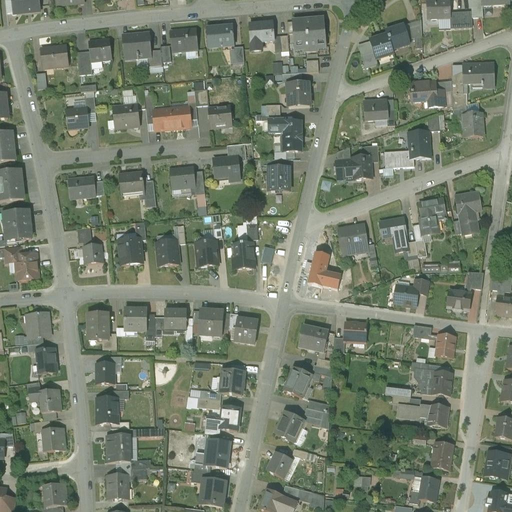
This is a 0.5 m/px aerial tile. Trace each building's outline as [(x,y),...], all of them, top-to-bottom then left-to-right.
[(12,0),(14,17),(41,14),(38,0),(12,0)] [(83,0),(57,0),(59,9),(84,6),(83,0)] [(481,0),(482,9),(508,8),(507,0),(481,0)] [(449,4),(427,4),(427,22),(450,21),(449,4)] [(471,14),(456,15),(457,32),(472,31),(472,21),(471,14)] [(324,22),(293,25),(294,38),(295,52),(304,51),(304,55),(317,53),(317,50),(326,50),(324,22)] [(273,26),(249,28),(251,46),(252,54),(261,53),(260,45),(274,44),(274,34),(273,34),(272,27),(273,27),(273,26)] [(410,48),(404,28),(385,34),(387,38),(393,57),(393,56),(392,53),(410,48)] [(232,30),(207,31),(209,51),(222,50),(222,49),(229,48),(234,48),(232,30)] [(195,32),(171,35),(173,55),(197,53),(195,32)] [(149,37),(124,39),(126,63),(138,62),(138,64),(140,64),(139,62),(140,62),(140,61),(147,60),(151,60),(150,55),(149,37)] [(387,38),(370,43),(373,55),(375,62),(376,62),(393,57),(387,38)] [(288,39),(280,39),(281,55),(289,54),(288,39)] [(110,43),(89,45),(91,57),(92,66),(112,63),(110,43)] [(243,50),(234,51),(234,48),(229,48),(231,67),(244,66),(243,50)] [(170,49),(160,50),(161,55),(162,55),(163,66),(171,65),(170,49)] [(66,50),(41,53),(43,73),(69,70),(66,50)] [(161,55),(150,55),(151,60),(147,60),(148,72),(163,70),(163,66),(162,55),(161,55)] [(373,55),(361,59),(365,72),(378,68),(376,62),(375,62),(373,55)] [(91,57),(77,58),(79,79),(93,78),(92,66),(91,57)] [(318,63),(306,64),(307,76),(319,75),(318,63)] [(284,76),(284,64),(275,65),(275,76),(284,76)] [(483,68),(482,67),(474,67),(475,70),(463,70),(463,68),(462,68),(463,80),(463,87),(464,87),(472,87),(472,86),(481,86),(482,89),(483,89),(483,91),(493,90),(492,67),(483,68)] [(298,76),(282,77),(282,85),(287,85),(287,87),(299,87),(298,76)] [(45,78),(37,79),(38,93),(47,92),(45,78)] [(463,80),(451,81),(453,113),(466,108),(467,108),(467,105),(464,106),(464,87),(463,87),(463,80)] [(434,84),(420,85),(419,85),(410,86),(412,106),(423,105),(423,103),(436,102),(437,102),(436,95),(435,84),(434,84)] [(287,87),(289,111),(310,110),(308,86),(299,87),(287,87)] [(144,90),(135,91),(137,108),(138,108),(138,113),(146,112),(146,110),(144,90)] [(207,93),(195,94),(196,105),(196,110),(209,109),(207,93)] [(443,94),(436,95),(437,102),(436,102),(437,111),(444,110),(443,94)] [(6,98),(0,98),(0,123),(9,123),(6,98)] [(95,100),(85,101),(86,112),(87,112),(88,117),(96,116),(95,100)] [(386,103),(364,105),(365,124),(375,124),(375,122),(387,121),(388,121),(387,114),(386,103)] [(196,105),(188,105),(189,111),(191,130),(198,129),(196,110),(196,105)] [(137,108),(113,111),(115,132),(140,129),(138,113),(138,108),(137,108)] [(280,118),(280,108),(266,109),(266,118),(280,118)] [(466,108),(453,113),(453,125),(463,124),(463,117),(467,117),(466,108)] [(153,109),(146,110),(146,112),(148,134),(155,134),(153,114),(154,114),(153,109)] [(230,110),(208,112),(210,132),(232,129),(230,110)] [(189,111),(171,112),(173,132),(174,132),(175,133),(181,132),(182,131),(191,130),(189,111)] [(86,112),(66,114),(68,133),(89,131),(88,117),(87,112),(86,112)] [(154,114),(153,114),(155,134),(165,133),(166,134),(171,133),(172,132),(173,132),(171,112),(154,114)] [(394,113),(387,114),(388,121),(387,121),(387,130),(395,129),(394,113)] [(467,117),(463,117),(463,124),(464,141),(483,140),(482,116),(467,117)] [(439,118),(431,121),(432,135),(440,134),(439,118)] [(301,138),(301,125),(284,125),(284,123),(280,124),(269,124),(269,136),(283,136),(283,138),(280,138),(281,156),(301,155),(301,145),(302,144),(302,138),(301,138)] [(429,134),(408,136),(410,162),(431,161),(430,151),(429,134)] [(0,137),(0,165),(15,164),(13,136),(0,137)] [(245,147),(227,149),(228,158),(246,156),(245,147)] [(378,149),(365,150),(361,150),(362,160),(370,159),(370,165),(379,165),(378,149)] [(350,150),(337,155),(337,165),(351,164),(350,150)] [(362,160),(352,161),(352,164),(353,181),(354,183),(371,182),(370,165),(370,159),(362,160)] [(238,160),(214,163),(216,182),(229,181),(230,184),(240,183),(238,160)] [(276,171),(276,163),(260,163),(260,172),(268,172),(268,171),(276,171)] [(337,165),(336,165),(337,182),(353,181),(352,164),(351,164),(337,165)] [(113,169),(104,170),(105,181),(113,181),(113,169)] [(193,171),(170,173),(172,192),(194,190),(195,190),(194,175),(193,171)] [(276,171),(268,171),(268,172),(269,195),(281,195),(290,194),(289,171),(276,171)] [(21,174),(0,176),(0,204),(24,202),(21,174)] [(202,174),(194,175),(195,190),(194,190),(195,198),(205,197),(202,174)] [(142,176),(120,178),(121,186),(120,186),(121,196),(144,194),(144,187),(142,176)] [(94,181),(69,184),(71,202),(95,199),(94,185),(94,181)] [(324,182),(323,191),(332,192),(333,183),(324,182)] [(103,184),(94,185),(95,199),(105,198),(103,184)] [(154,186),(144,187),(144,194),(146,211),(156,210),(154,186)] [(479,196),(455,200),(458,217),(459,217),(460,223),(463,237),(463,239),(478,236),(475,214),(482,213),(479,196)] [(443,202),(418,206),(422,227),(420,227),(422,239),(430,237),(431,238),(439,237),(439,236),(438,236),(435,215),(444,214),(445,215),(443,202)] [(12,216),(4,217),(5,217),(6,228),(5,229),(7,244),(32,241),(29,214),(12,216)] [(220,218),(212,219),(213,227),(221,227),(220,218)] [(404,222),(380,226),(382,241),(393,239),(396,256),(407,254),(408,254),(407,246),(405,237),(406,237),(404,222)] [(460,223),(453,225),(455,238),(463,237),(460,223)] [(145,225),(135,226),(137,241),(140,241),(140,243),(146,243),(145,225)] [(221,227),(213,227),(214,242),(222,241),(221,227)] [(257,227),(246,228),(249,228),(250,243),(258,243),(257,227)] [(364,228),(338,233),(342,258),(351,257),(351,252),(367,250),(368,249),(368,248),(364,228)] [(90,231),(77,232),(79,246),(84,246),(84,249),(92,248),(90,231)] [(184,231),(171,232),(172,244),(177,243),(177,247),(186,247),(184,231)] [(137,241),(118,243),(121,269),(143,266),(140,243),(140,241),(137,241)] [(172,244),(156,245),(159,269),(179,267),(177,247),(177,243),(172,244)] [(424,243),(415,244),(418,258),(418,261),(427,259),(424,243)] [(216,244),(196,246),(198,270),(218,268),(216,244)] [(415,244),(407,246),(408,254),(407,254),(408,259),(418,258),(415,244)] [(252,246),(232,248),(234,273),(254,272),(252,246)] [(84,249),(83,249),(85,267),(103,266),(101,247),(92,248),(84,249)] [(374,247),(368,248),(368,249),(367,250),(369,261),(376,260),(374,247)] [(21,251),(5,252),(6,260),(22,258),(21,251)] [(22,258),(6,260),(7,266),(16,265),(18,283),(20,283),(21,285),(28,285),(29,282),(39,281),(37,260),(28,261),(25,258),(22,258)] [(425,267),(425,275),(449,274),(449,266),(425,267)] [(484,276),(467,275),(464,296),(470,297),(471,291),(482,293),(484,276)] [(500,278),(492,276),(490,293),(498,294),(500,278)] [(511,281),(500,278),(498,294),(510,296),(511,281)] [(429,285),(415,283),(414,291),(418,292),(418,297),(427,298),(429,285)] [(414,291),(397,289),(394,306),(403,307),(402,308),(416,310),(418,297),(418,292),(414,291)] [(464,296),(450,294),(447,310),(454,311),(454,313),(454,314),(460,315),(461,314),(461,312),(468,313),(471,297),(470,297),(464,296)] [(511,301),(497,300),(495,317),(508,318),(508,320),(511,320),(511,301)] [(147,312),(125,312),(125,334),(146,334),(147,334),(147,329),(147,312)] [(187,313),(165,312),(165,321),(165,333),(165,331),(186,331),(186,334),(187,334),(187,313)] [(224,314),(200,313),(200,314),(199,327),(199,339),(222,340),(223,332),(224,316),(224,314)] [(48,315),(27,318),(29,342),(51,340),(48,315)] [(109,337),(108,316),(96,316),(96,317),(88,317),(89,343),(105,343),(106,353),(117,353),(117,337),(109,337)] [(239,318),(230,317),(229,333),(236,334),(238,321),(239,318)] [(165,321),(155,321),(155,329),(155,340),(163,341),(163,334),(165,334),(165,333),(165,321)] [(238,321),(236,334),(234,344),(255,347),(258,324),(238,321)] [(366,328),(345,326),(345,341),(344,345),(345,345),(365,346),(366,337),(366,335),(366,328)] [(392,327),(389,343),(400,345),(404,330),(392,327)] [(432,331),(414,328),(412,340),(438,344),(438,339),(431,338),(432,331)] [(155,329),(147,329),(147,334),(146,334),(146,344),(155,344),(155,340),(155,329)] [(328,335),(303,330),(299,350),(324,355),(328,335)] [(455,340),(438,338),(438,339),(438,344),(437,352),(436,359),(452,362),(455,340)] [(345,341),(334,340),(333,355),(344,356),(345,345),(344,345),(345,341)] [(44,346),(28,348),(29,355),(37,355),(45,354),(45,353),(44,346)] [(437,352),(430,351),(428,360),(435,361),(436,359),(437,352)] [(45,354),(37,355),(38,369),(40,368),(41,376),(39,376),(39,377),(57,375),(55,352),(45,353),(45,354)] [(333,364),(318,361),(316,368),(332,372),(333,364)] [(427,367),(413,366),(412,373),(415,374),(416,373),(426,374),(427,367)] [(114,367),(97,367),(97,387),(114,387),(114,375),(113,375),(113,368),(114,368),(114,367)] [(316,368),(314,368),(312,376),(332,380),(332,372),(316,368)] [(312,379),(294,372),(284,394),(302,402),(312,379)] [(244,376),(222,373),(220,396),(220,397),(222,397),(242,399),(244,376)] [(426,374),(416,373),(415,374),(415,380),(421,388),(418,389),(422,394),(422,397),(431,398),(431,397),(449,400),(452,378),(436,376),(436,375),(426,374)] [(511,385),(504,384),(501,404),(511,406),(511,385)] [(40,386),(27,387),(28,394),(29,394),(40,393),(41,393),(40,386)] [(411,392),(403,391),(398,395),(397,400),(410,402),(411,392)] [(59,393),(41,395),(40,393),(29,394),(30,404),(41,403),(41,408),(42,408),(43,416),(42,416),(42,417),(61,415),(61,414),(60,414),(59,400),(59,393)] [(202,394),(191,393),(190,401),(201,402),(201,394),(202,394)] [(129,394),(113,394),(113,402),(118,402),(118,403),(129,403),(129,394)] [(202,394),(201,394),(201,402),(207,403),(221,404),(222,397),(220,397),(220,396),(202,394)] [(397,400),(393,400),(392,407),(398,408),(410,409),(411,402),(410,402),(397,400)] [(113,402),(97,402),(97,427),(112,427),(118,427),(118,426),(118,403),(118,402),(113,402)] [(421,403),(411,402),(410,409),(420,411),(420,408),(421,403)] [(221,404),(207,403),(206,412),(220,414),(221,404)] [(330,409),(310,404),(308,412),(324,415),(330,417),(330,409)] [(410,409),(398,408),(397,420),(411,422),(411,414),(419,415),(419,420),(428,421),(428,429),(446,431),(448,411),(420,408),(420,411),(410,409)] [(240,412),(223,410),(221,424),(220,433),(238,435),(240,412)] [(308,412),(306,411),(304,419),(321,423),(322,423),(324,415),(308,412)] [(304,424),(285,415),(275,437),(294,446),(304,424)] [(330,417),(324,415),(322,423),(321,423),(319,431),(328,433),(328,432),(329,432),(330,417)] [(215,421),(207,420),(205,431),(207,431),(206,437),(219,439),(220,433),(221,424),(215,423),(215,421)] [(511,432),(511,423),(498,421),(495,440),(511,443),(511,433),(511,434),(511,432)] [(50,424),(34,426),(35,436),(43,435),(51,434),(50,424)] [(150,432),(133,433),(133,441),(150,440),(150,432)] [(51,434),(43,435),(45,455),(65,453),(63,433),(51,434)] [(13,437),(0,436),(0,443),(5,444),(4,450),(15,450),(13,437)] [(130,452),(130,439),(107,440),(107,453),(130,452)] [(427,440),(415,439),(414,447),(426,448),(427,440)] [(230,446),(208,444),(206,465),(205,469),(211,470),(213,470),(213,471),(227,472),(230,446)] [(453,449),(436,446),(433,464),(440,465),(439,472),(449,474),(453,449)] [(130,452),(107,453),(108,466),(131,466),(130,452)] [(308,456),(294,452),(292,459),(306,463),(308,456)] [(511,458),(488,454),(484,479),(507,483),(511,458)] [(292,464),(276,456),(267,474),(283,482),(292,464)] [(151,463),(134,464),(134,472),(146,471),(151,471),(151,463)] [(206,465),(196,464),(194,474),(210,476),(211,470),(205,469),(206,465)] [(147,479),(146,471),(134,472),(130,472),(131,480),(147,479)] [(393,480),(414,482),(414,481),(414,475),(401,474),(394,473),(393,480)] [(194,474),(192,474),(191,485),(203,487),(204,483),(209,484),(210,476),(194,474)] [(128,503),(128,479),(108,479),(109,503),(128,503)] [(370,481),(363,481),(362,494),(367,494),(368,489),(370,489),(370,481)] [(439,484),(423,481),(423,482),(420,495),(411,493),(409,508),(419,510),(420,503),(435,506),(439,484)] [(209,484),(204,483),(203,487),(201,508),(222,510),(225,486),(209,484)] [(65,487),(39,490),(40,500),(45,499),(46,510),(46,511),(63,509),(68,509),(65,487)] [(299,492),(285,489),(283,497),(297,500),(299,492)] [(343,492),(336,491),(335,499),(349,500),(349,496),(343,495),(343,492)] [(284,500),(267,493),(259,511),(294,511),(297,507),(298,504),(297,503),(287,501),(286,502),(283,501),(284,500)] [(508,497),(491,494),(488,511),(511,511),(511,508),(506,508),(508,497)] [(323,511),(325,499),(313,496),(309,509),(321,511),(323,511)] [(15,504),(5,502),(3,511),(15,511),(17,501),(16,501),(15,504)] [(333,511),(335,504),(327,503),(325,511),(333,511)]
